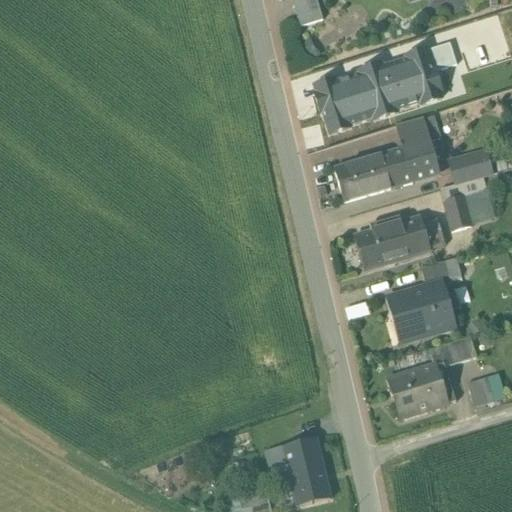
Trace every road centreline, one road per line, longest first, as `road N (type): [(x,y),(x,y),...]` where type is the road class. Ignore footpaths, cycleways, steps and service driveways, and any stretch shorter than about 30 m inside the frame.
road 1 (residential): [(360,459),(251,0)]
road 2 (track): [(169,511),(0,419)]
road 3 (residential): [(511,414),(360,459)]
